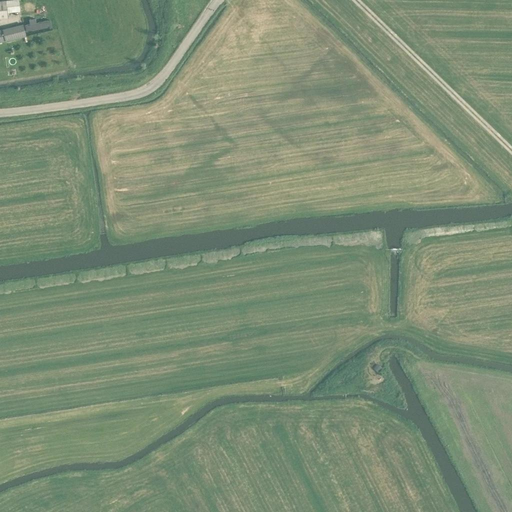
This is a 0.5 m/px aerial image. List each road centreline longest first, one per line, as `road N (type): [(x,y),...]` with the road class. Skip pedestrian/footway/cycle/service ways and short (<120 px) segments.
road 1 (unclassified): [(0,113),(150,87),(216,0)]
road 2 (track): [(511,152),(354,0)]
